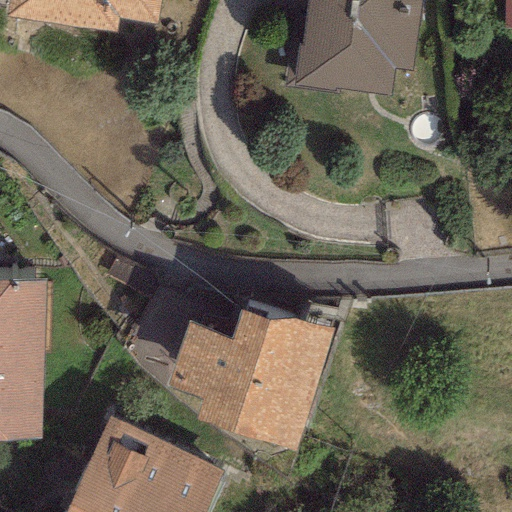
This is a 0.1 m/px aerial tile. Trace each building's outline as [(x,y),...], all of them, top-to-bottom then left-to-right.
[(55,0),(103,9),(104,0),(55,0)] [(331,48),(328,65),(339,66),(380,72),(383,44),(400,47),(406,0),(315,0),(309,45),(331,48)] [(331,48),(309,45),(299,44),(295,71),(327,75),(328,65),(331,48)] [(151,284),(154,272),(117,254),(111,272),(151,284)] [(0,406),(28,407),(32,272),(0,270),(0,406)] [(288,421),(321,327),(242,299),(230,335),(186,320),(171,364),(245,390),(241,404),(288,421)] [(186,511),(209,468),(106,415),(56,511),(186,511)]
